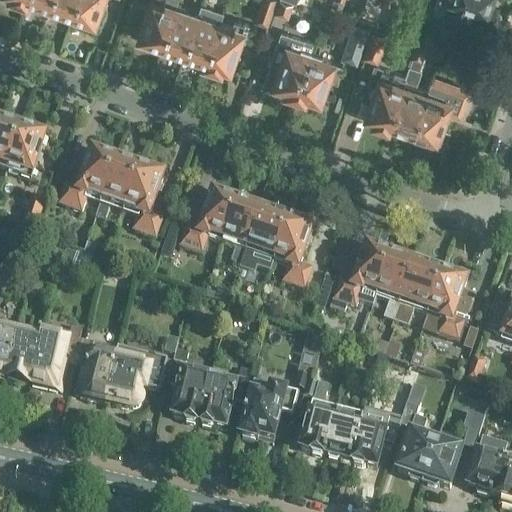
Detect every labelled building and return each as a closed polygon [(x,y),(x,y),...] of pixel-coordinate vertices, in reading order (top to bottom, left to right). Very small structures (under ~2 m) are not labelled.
[(26,0),(26,2),(26,0),(31,0),(36,1),(35,4),(48,9),(51,0),(26,0)] [(62,10),(71,14),(75,0),(51,0),(48,9),(61,13),(62,10)] [(75,0),(71,14),(93,21),(97,10),(99,10),(102,0),(75,0)] [(143,25),(139,37),(162,45),(176,4),(177,0),(151,0),(148,11),(146,11),(141,25),(143,25)] [(260,0),(253,22),(267,27),(272,12),(276,0),(260,0)] [(294,4),(282,0),(279,0),(275,13),(290,18),(294,4)] [(437,0),(433,12),(447,17),(448,14),(470,21),(475,7),(488,11),(492,0),(437,0)] [(197,16),(184,56),(196,60),(197,57),(206,60),(204,64),(205,64),(219,23),(223,10),(201,3),(197,16)] [(176,4),(162,45),(171,48),(170,51),(184,56),(197,16),(185,12),(186,8),(176,4)] [(219,23),(205,64),(220,69),(221,65),(229,68),(233,56),(234,57),(239,43),(238,43),(240,38),(247,41),(252,26),(234,20),(231,27),(219,23)] [(346,50),(360,55),(365,40),(366,41),(371,27),(357,23),(352,36),(351,36),(346,50)] [(365,57),(380,61),(388,36),(374,31),(365,57)] [(296,96),(311,50),(313,43),(303,39),(303,41),(281,33),(269,66),(279,69),(273,84),(287,89),(286,92),(296,96)] [(406,76),(388,128),(390,124),(399,128),(398,130),(411,135),(412,132),(413,132),(427,92),(416,88),(422,70),(421,70),(426,56),(424,56),(427,47),(415,43),(408,65),(410,66),(406,76)] [(446,62),(468,70),(474,53),(452,45),(446,62)] [(311,50),(296,96),(303,99),(305,94),(317,99),(325,77),(334,81),(340,64),(320,57),(321,53),(311,50)] [(376,86),(365,116),(374,119),(372,123),(388,128),(406,76),(383,68),(384,67),(374,63),(367,83),(376,86)] [(427,92),(413,132),(437,141),(444,122),(445,122),(448,113),(461,118),(471,90),(433,76),(427,92)] [(0,121),(0,170),(7,172),(21,131),(12,127),(12,126),(0,121)] [(21,131),(7,172),(18,177),(17,179),(30,183),(41,151),(40,150),(44,139),(21,131)] [(94,219),(95,219),(115,161),(91,152),(78,190),(66,186),(58,206),(81,214),(86,198),(100,203),(94,219)] [(115,161),(95,219),(104,222),(110,206),(124,211),(139,169),(115,161)] [(139,169),(124,211),(138,216),(132,232),(154,240),(161,220),(149,216),(163,178),(139,169)] [(221,246),(237,203),(212,194),(199,232),(186,228),(179,249),(202,257),(207,241),(221,246)] [(22,230),(34,234),(45,204),(32,200),(22,230)] [(231,267),(239,270),(259,213),(250,210),(250,208),(237,203),(221,246),(236,251),(231,267)] [(240,277),(238,284),(244,286),(248,273),(253,275),(255,269),(270,275),(274,264),(289,221),(275,216),(274,218),(259,213),(239,270),(240,270),(239,273),(240,277)] [(289,221),(274,264),(288,269),(283,285),(304,292),(311,271),(300,267),(313,229),(289,221)] [(83,255),(91,258),(95,247),(87,244),(83,255)] [(334,302),(331,311),(346,316),(349,307),(355,309),(358,298),(373,303),(375,298),(389,256),(364,248),(351,284),(340,280),(332,301),(334,302)] [(383,319),(393,322),(412,267),(402,263),(403,261),(389,256),(375,298),(389,303),(383,319)] [(412,267),(393,322),(407,327),(413,311),(426,316),(441,274),(427,269),(426,272),(412,267)] [(428,316),(422,332),(457,345),(465,324),(462,323),(463,318),(467,319),(472,304),(475,296),(462,291),(465,283),(441,274),(426,316),(428,316)] [(219,289),(214,301),(229,306),(233,294),(219,289)] [(501,339),(511,343),(511,308),(511,312),(498,308),(489,333),(502,338),(501,339)] [(44,336),(43,336),(30,388),(32,388),(32,390),(56,396),(63,363),(77,366),(82,345),(79,344),(81,332),(71,330),(69,336),(45,331),(44,336)] [(464,347),(472,350),(478,333),(470,330),(464,347)] [(15,340),(5,382),(30,388),(43,336),(33,334),(31,343),(15,340)] [(5,382),(15,340),(0,336),(0,383),(3,384),(4,381),(5,382)] [(168,340),(164,354),(174,357),(175,352),(178,342),(168,340)] [(94,348),(82,345),(77,366),(87,368),(79,401),(102,407),(103,405),(105,405),(115,364),(118,354),(118,352),(94,347),(94,348)] [(384,359),(395,363),(399,351),(388,347),(384,359)] [(198,427),(209,382),(183,376),(189,356),(175,352),(174,357),(167,385),(179,388),(172,421),(184,424),(186,427),(194,429),(197,427),(198,427)] [(115,364),(105,405),(116,408),(115,410),(127,413),(128,410),(135,412),(139,410),(140,409),(141,406),(141,403),(141,401),(138,398),(140,391),(161,396),(168,366),(118,354),(115,364)] [(465,383),(478,387),(486,363),(473,359),(465,383)] [(209,382),(198,427),(201,428),(202,431),(210,433),(213,431),(226,434),(234,403),(245,405),(250,384),(251,384),(254,376),(238,372),(236,380),(238,381),(236,389),(209,382)] [(297,398),(271,390),(271,388),(255,383),(252,396),(251,396),(239,439),(257,444),(258,440),(274,444),(281,415),(291,418),(297,398)] [(300,451),(300,452),(311,456),(313,459),(324,461),(337,411),(327,408),(326,402),(329,389),(307,383),(302,399),(314,403),(313,407),(308,418),(305,431),(300,451)] [(409,436),(397,474),(409,478),(410,481),(417,484),(420,482),(422,482),(437,439),(424,435),(428,423),(416,419),(416,418),(419,409),(422,400),(409,396),(406,405),(402,420),(399,428),(411,431),(409,436)] [(351,462),(351,466),(352,466),(354,469),(362,471),(365,469),(377,472),(384,444),(393,446),(399,428),(402,420),(365,410),(363,417),(351,462)] [(337,411),(324,461),(337,465),(340,463),(343,464),(344,460),(351,462),(363,417),(337,411)] [(465,448),(473,451),(482,427),(473,424),(465,448)] [(437,439),(422,482),(425,483),(426,487),(433,489),(436,487),(448,491),(461,454),(452,451),(455,445),(437,439)] [(477,457),(467,490),(476,493),(477,496),(491,500),(505,457),(508,447),(483,440),(478,457),(477,457)] [(511,458),(505,457),(491,500),(511,506),(511,458)]
